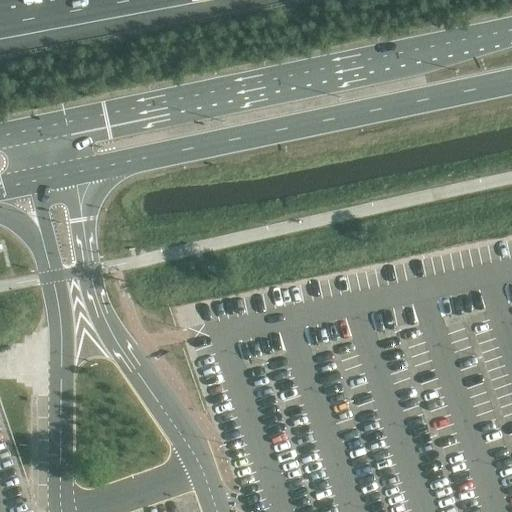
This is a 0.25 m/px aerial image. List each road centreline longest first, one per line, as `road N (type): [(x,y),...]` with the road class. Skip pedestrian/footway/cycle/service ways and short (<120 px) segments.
road 1 (tertiary): [(0,187),(511,83)]
road 2 (tertiary): [(511,30),(0,134)]
